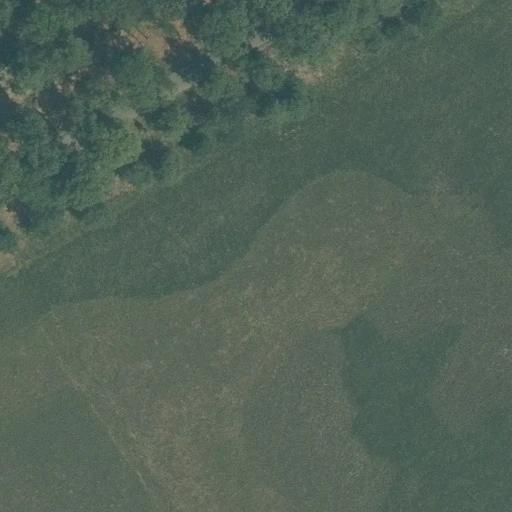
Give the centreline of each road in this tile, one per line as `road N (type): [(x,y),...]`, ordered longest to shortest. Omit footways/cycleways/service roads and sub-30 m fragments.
road 1 (unknown): [(0,246),(39,256),(486,0)]
road 2 (unclassified): [(0,203),(353,0)]
